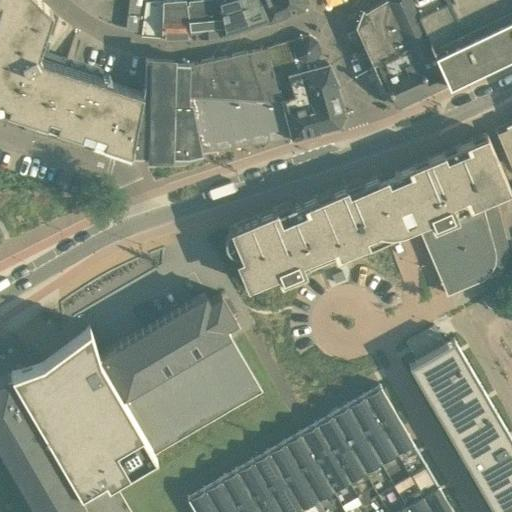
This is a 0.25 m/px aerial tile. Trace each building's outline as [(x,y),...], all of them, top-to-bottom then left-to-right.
[(0,0),(0,108),(22,115),(22,117),(24,120),(30,122),(33,120),(33,119),(130,151),(142,92),(41,58),(39,56),(38,52),(52,11),(40,0),(0,0)] [(128,0),(125,24),(141,26),(140,34),(144,34),(161,36),(161,0),(128,0)] [(161,0),(161,36),(189,35),(184,0),(161,0)] [(184,0),(189,35),(202,34),(225,32),(216,0),(184,0)] [(216,0),(225,32),(267,18),(259,0),(216,0)] [(259,0),(267,18),(301,5),(303,0),(259,0)] [(378,0),(363,9),(361,7),(355,23),(354,24),(371,63),(367,64),(385,90),(394,103),(395,105),(447,81),(416,16),(408,0),(378,0)] [(449,0),(408,0),(416,16),(449,0)] [(511,0),(449,0),(416,16),(447,81),(511,49),(511,0)] [(280,48),(278,42),(266,46),(281,101),(289,99),(283,75),(316,66),(314,58),(319,49),(317,39),(308,34),(298,36),(299,40),(293,45),(280,48)] [(266,46),(193,62),(190,102),(194,102),(199,150),(290,136),(281,101),(266,46)] [(143,83),(142,92),(130,151),(130,152),(186,154),(199,150),(194,102),(190,102),(193,62),(149,59),(144,58),(144,72),(144,83),(143,83)] [(327,63),(316,66),(283,75),(289,99),(281,101),(290,136),(318,129),(318,128),(336,123),(343,112),(335,83),(336,83),(327,63)] [(511,120),(496,127),(511,165),(511,120)] [(443,150),(426,158),(425,155),(413,160),(414,163),(392,172),(385,175),(376,179),(375,176),(360,182),(358,179),(330,192),(328,189),(289,205),(288,202),(231,227),(228,228),(227,229),(226,231),(225,233),(224,235),(224,236),(223,237),(223,239),(223,240),(224,242),(224,243),(225,245),(225,246),(226,247),(227,249),(229,251),(232,252),(235,253),(236,253),(238,253),(241,253),(243,252),(245,257),(239,260),(248,281),(251,289),(299,269),(300,273),(386,237),(405,228),(412,225),(416,224),(417,227),(419,226),(425,239),(434,255),(439,262),(448,273),(462,286),(470,282),(470,283),(478,279),(482,277),(483,276),(485,274),(488,272),(490,269),(491,266),(493,263),(493,261),(494,258),(494,255),(494,251),(494,249),(493,247),(499,246),(505,244),(507,244),(496,203),(494,194),(509,188),(485,133),(483,133),(482,130),(470,135),(472,138),(455,146),(453,143),(442,148),(443,150)] [(10,372),(11,374),(9,375),(8,373),(0,377),(0,448),(37,511),(126,511),(105,475),(259,387),(224,326),(236,320),(221,294),(209,300),(205,293),(158,320),(142,330),(100,354),(102,356),(99,358),(98,355),(90,332),(88,326),(72,348),(73,349),(59,358),(42,367),(41,367),(10,372)] [(405,340),(408,346),(412,352),(414,357),(442,340),(433,324),(405,340)] [(414,357),(504,511),(511,511),(511,451),(446,338),(442,340),(414,357)] [(363,392),(362,393),(396,451),(412,441),(403,425),(392,407),(380,385),(379,383),(377,384),(377,385),(363,393),(363,392)] [(347,402),(346,402),(380,460),(396,451),(362,393),(361,393),(361,394),(347,403),(347,402)] [(331,411),(330,411),(364,469),(380,460),(346,402),(345,403),(346,404),(331,412),(331,411)] [(364,469),(330,411),(329,412),(330,413),(315,421),(315,420),(314,421),(348,479),(364,469)] [(299,429),(298,430),(332,488),(348,479),(314,421),(313,421),(314,422),(300,430),(299,429)] [(283,439),(282,439),(316,497),(332,488),(298,430),(297,430),(298,431),(284,440),(283,439)] [(316,497),(282,439),(281,440),(282,441),(268,449),(267,448),(266,448),(300,507),(316,497)] [(251,457),(250,458),(281,511),(290,511),(300,507),(266,448),(265,449),(266,450),(252,458),(251,457)] [(281,511),(250,458),(249,458),(250,459),(236,468),(235,467),(234,467),(260,511),(281,511)] [(260,511),(234,467),(233,468),(234,469),(220,477),(219,476),(218,476),(239,511),(260,511)] [(239,511),(218,476),(218,477),(218,478),(204,486),(203,485),(202,486),(217,511),(239,511)] [(453,511),(437,484),(421,494),(431,511),(453,511)] [(217,511),(202,486),(202,487),(188,496),(187,495),(186,496),(187,498),(187,497),(195,511),(217,511)] [(431,511),(421,494),(405,503),(409,511),(431,511)] [(409,511),(405,503),(388,511),(409,511)]
